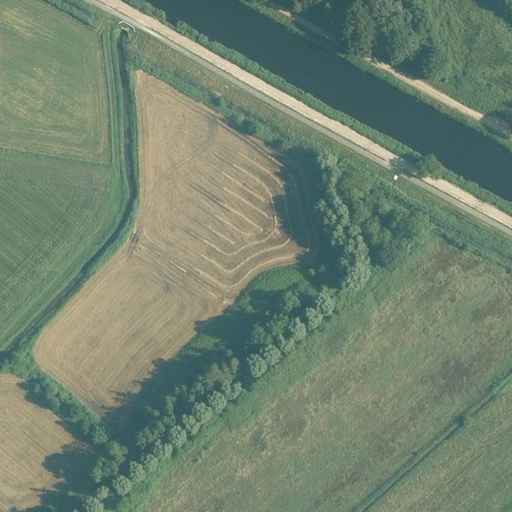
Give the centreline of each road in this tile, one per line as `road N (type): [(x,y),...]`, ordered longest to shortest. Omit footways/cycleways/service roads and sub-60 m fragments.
road 1 (unknown): [(342,143),(328,196),(356,269),(88,511)]
road 2 (track): [(348,132),(116,0)]
road 3 (track): [(260,0),(472,116)]
road 4 (track): [(511,222),(348,132)]
